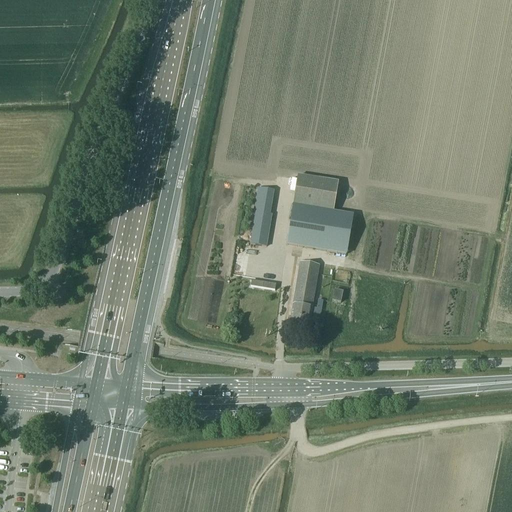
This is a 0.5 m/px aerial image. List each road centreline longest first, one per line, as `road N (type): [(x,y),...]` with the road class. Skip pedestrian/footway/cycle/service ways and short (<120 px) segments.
road 1 (primary): [(126,384),(210,0)]
road 2 (primary): [(180,0),(96,382)]
road 3 (unclassified): [(0,293),(26,292),(49,277),(148,0)]
road 4 (unclassified): [(511,364),(282,368)]
road 5 (secondary): [(511,382),(284,387)]
road 6 (secondary): [(293,405),(511,382)]
road 7 (secondary): [(122,406),(293,405)]
road 8 (secondary): [(284,387),(126,384)]
